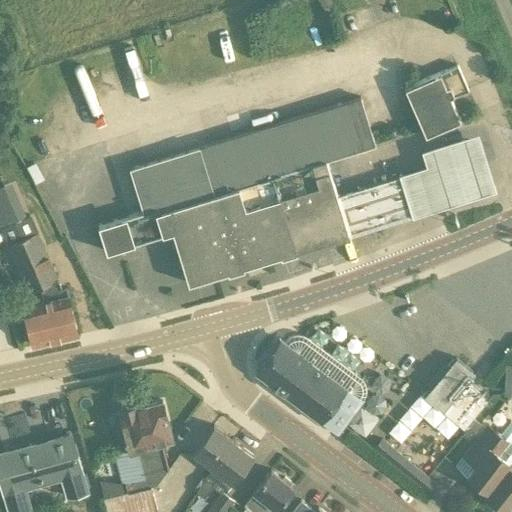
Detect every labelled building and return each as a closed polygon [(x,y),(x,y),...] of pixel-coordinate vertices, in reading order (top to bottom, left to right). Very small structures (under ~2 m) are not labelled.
[(324,18),(321,7),(292,15),(295,26),(324,18)] [(293,29),(291,20),(279,24),(281,33),(293,29)] [(279,32),(269,30),(265,45),(274,48),(279,32)] [(457,65),(404,88),(417,116),(422,128),(425,136),(460,120),(451,98),(468,91),(457,65)] [(142,211),(97,225),(105,252),(172,231),(187,283),(227,271),(227,273),(243,268),(242,266),(280,255),(280,257),(295,252),(295,250),(332,238),(333,240),(350,235),(337,195),(336,192),(283,208),(279,197),(245,207),(239,188),(312,165),(315,174),(329,170),(327,161),(375,146),(360,97),(199,146),(129,167),(142,211)] [(425,166),(399,174),(411,212),(413,212),(495,184),(476,130),(419,149),(425,166)] [(0,156),(0,160),(10,175),(21,167),(9,150),(0,156)] [(350,192),(338,195),(351,235),(362,231),(414,215),(413,212),(411,212),(399,174),(395,175),(396,178),(350,192)] [(77,334),(67,294),(65,286),(62,288),(32,214),(26,216),(11,181),(0,186),(0,228),(6,245),(7,244),(27,292),(39,288),(43,300),(22,306),(31,346),(77,334)] [(295,337),(290,339),(287,343),(281,338),(255,373),(336,435),(358,406),(363,400),(362,399),(365,395),(366,389),(365,383),(362,378),(307,337),(301,336),(295,337)] [(488,399),(468,382),(474,374),(455,358),(426,394),(444,409),(443,411),(463,428),(488,399)] [(371,389),(347,422),(363,434),(387,401),(371,389)] [(123,429),(128,449),(114,452),(121,482),(124,482),(126,491),(104,497),(107,511),(150,511),(150,510),(156,509),(151,486),(157,484),(169,469),(162,442),(172,440),(162,400),(137,406),(136,404),(135,404),(132,402),(132,401),(120,404),(120,405),(118,408),(117,409),(118,410),(109,412),(114,431),(123,429)] [(511,421),(511,420),(500,434),(487,423),(462,456),(475,466),(467,476),(487,491),(506,466),(508,467),(511,461),(511,421)] [(212,468),(233,440),(213,424),(191,453),(212,468)] [(86,490),(69,433),(0,452),(0,481),(8,511),(30,511),(23,488),(61,477),(66,496),(86,490)] [(408,476),(416,467),(395,449),(381,437),(373,447),(408,476)] [(212,468),(213,469),(197,492),(205,498),(213,487),(220,492),(205,511),(225,511),(235,500),(226,493),(233,483),(254,456),(233,440),(212,468)] [(506,466),(487,491),(484,494),(505,510),(511,501),(511,470),(508,467),(506,466)] [(252,492),(253,493),(244,504),(254,511),(281,511),(277,508),(293,487),(290,485),(291,481),(285,476),(281,478),(270,469),(252,492)] [(323,511),(317,506),(314,510),(300,499),(290,511),(323,511)]
